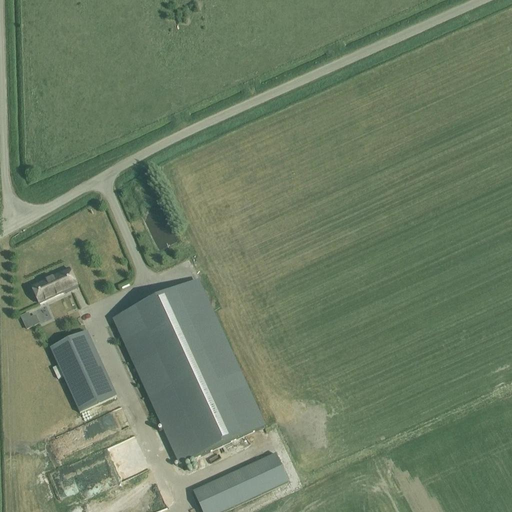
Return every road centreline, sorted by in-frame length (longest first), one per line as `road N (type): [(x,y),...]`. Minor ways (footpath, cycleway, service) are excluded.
road 1 (unclassified): [(481,0),(142,156),(17,224)]
road 2 (unclassified): [(17,224),(4,191),(1,0)]
